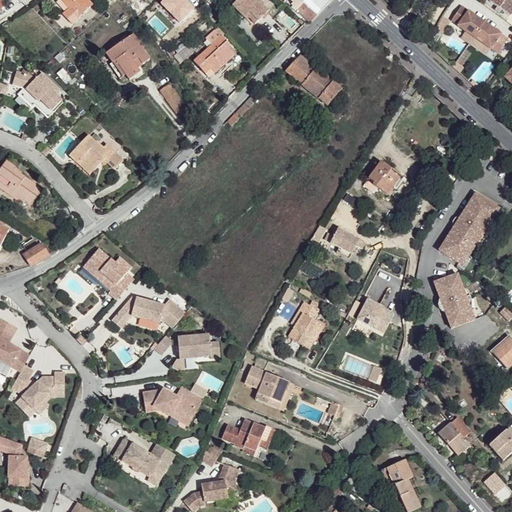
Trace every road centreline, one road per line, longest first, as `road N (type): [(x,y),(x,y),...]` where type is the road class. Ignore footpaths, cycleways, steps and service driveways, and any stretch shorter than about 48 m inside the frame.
road 1 (residential): [(99,229),(150,193),(345,0)]
road 2 (unknown): [(497,194),(472,185),(439,229),(426,260),(421,342),(407,396),(353,449)]
road 3 (residential): [(265,353),(385,399),(496,511)]
road 4 (residential): [(60,488),(92,396),(87,363),(8,285)]
road 5 (primary): [(403,40),(511,143)]
road 6 (residential): [(99,229),(40,160),(0,138)]
